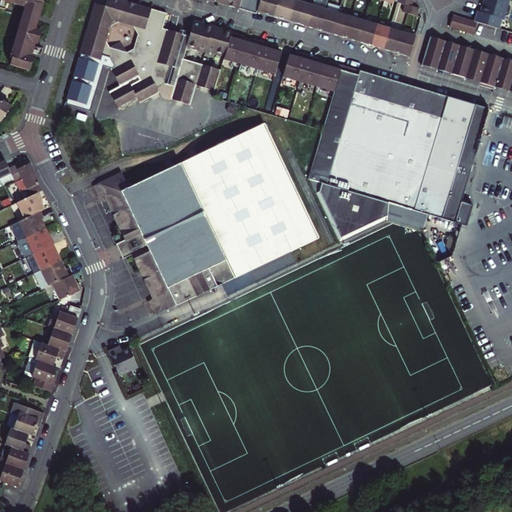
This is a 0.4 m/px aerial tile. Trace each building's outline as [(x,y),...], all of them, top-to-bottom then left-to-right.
[(13,0),(13,4),(25,7),(18,30),(9,58),(12,59),(10,65),(29,70),(33,57),(31,57),(32,53),(41,55),(43,48),(39,47),(38,51),(33,50),(35,43),(37,44),(41,30),(36,29),(42,4),(42,3),(43,2),(42,0),(13,0)] [(108,92),(118,109),(137,99),(139,103),(158,93),(156,88),(148,74),(152,61),(178,69),(173,87),(169,99),(189,105),(196,85),(214,91),(220,70),(182,59),(186,46),(189,37),(184,35),(186,32),(180,30),(179,34),(162,29),(167,14),(120,0),(106,0),(105,6),(95,3),(80,54),(100,60),(101,55),(109,57),(114,67),(110,69),(119,86),(108,92)] [(209,0),(239,9),(239,7),(241,0),(209,0)] [(241,0),(239,7),(256,12),(259,0),(241,0)] [(259,0),(256,12),(273,17),(277,0),(259,0)] [(277,0),(273,17),(289,22),(295,0),(277,0)] [(295,0),(289,22),(302,25),(306,27),(312,5),(304,3),(304,0),(295,0)] [(323,0),(313,0),(312,5),(306,27),(319,30),(325,9),(328,1),(323,0)] [(480,0),(484,1),(481,13),(476,11),(474,21),(478,23),(499,29),(502,19),(507,0),(480,0)] [(319,30),(332,34),(338,13),(339,7),(328,4),(326,9),(325,9),(319,30)] [(402,12),(408,14),(417,16),(419,9),(412,7),(404,5),(402,12)] [(344,38),(351,17),(338,13),(332,34),(344,38)] [(452,15),(448,26),(475,35),(478,23),(474,21),(452,15)] [(364,20),(351,17),(344,38),(357,42),(364,20)] [(364,20),(357,42),(366,44),(371,46),(377,24),(364,20)] [(205,51),(205,50),(225,56),(231,33),(194,22),(189,37),(186,46),(205,51)] [(390,28),(402,32),(404,27),(391,23),(390,28)] [(371,46),(383,49),(390,28),(377,24),(371,46)] [(383,49),(396,53),(402,32),(390,28),(383,49)] [(402,32),(396,53),(409,57),(415,38),(416,36),(402,32)] [(225,56),(223,59),(275,75),(281,53),(276,51),(277,47),(253,39),(252,44),(242,41),(243,37),(231,33),(225,56)] [(444,41),(430,37),(421,66),(422,66),(423,64),(436,68),(435,70),(436,70),(445,42),(444,41)] [(449,74),(450,74),(459,46),(445,42),(436,70),(438,71),(438,69),(450,72),(449,74)] [(459,46),(450,74),(451,75),(452,73),(464,76),(464,78),(465,79),(473,50),(459,46)] [(473,50),(465,79),(466,79),(466,77),(478,81),(478,82),(479,83),(488,54),(473,50)] [(319,64),(320,59),(300,54),(296,52),(295,57),(289,56),(283,77),(334,92),(342,66),(330,62),(328,67),(319,64)] [(493,87),(494,87),(502,58),(488,54),(479,83),(480,83),(481,81),(493,85),(493,87)] [(511,61),(502,58),(494,87),(495,87),(495,86),(507,89),(507,91),(508,91),(511,78),(511,61)] [(148,74),(156,88),(163,84),(173,87),(178,69),(152,61),(148,74)] [(448,97),(360,71),(342,66),(334,92),(327,116),(322,131),(319,143),(308,179),(320,204),(339,243),(386,221),(422,232),(437,263),(452,256),(462,223),(466,224),(472,203),(460,200),(481,133),(488,109),(448,97)] [(1,103),(0,102),(0,120),(1,121),(11,106),(3,102),(1,103)] [(319,238),(266,127),(260,125),(229,139),(195,156),(192,164),(181,162),(128,188),(120,172),(97,183),(98,185),(93,187),(98,198),(102,196),(123,240),(124,243),(119,245),(123,253),(128,251),(130,254),(150,298),(146,300),(152,313),(155,311),(175,302),(176,305),(222,284),(291,251),(319,238)] [(0,164),(0,186),(10,181),(16,182),(23,179),(18,169),(16,165),(9,168),(6,162),(0,164)] [(42,191),(29,164),(18,169),(23,179),(16,182),(21,193),(25,191),(29,198),(39,193),(42,191)] [(29,198),(17,203),(24,219),(40,212),(43,210),(39,202),(42,200),(39,193),(29,198)] [(8,200),(0,204),(3,210),(11,206),(8,200)] [(40,212),(24,219),(12,225),(20,241),(25,238),(45,229),(41,221),(44,219),(40,212)] [(45,229),(25,238),(30,247),(27,248),(31,256),(53,246),(45,229)] [(121,258),(130,254),(128,251),(123,253),(119,245),(124,243),(123,240),(114,244),(121,258)] [(53,246),(31,256),(34,263),(37,262),(41,271),(60,262),(53,246)] [(291,251),(222,284),(227,295),(297,263),(291,251)] [(60,262),(41,271),(33,275),(40,290),(53,285),(71,276),(67,269),(65,270),(60,262)] [(71,276),(53,285),(60,301),(73,295),(82,290),(79,283),(76,284),(72,275),(71,276)] [(18,293),(13,295),(16,302),(21,299),(18,293)] [(66,313),(69,307),(62,304),(56,321),(50,319),(48,326),(72,335),(78,318),(66,313)] [(81,308),(70,304),(69,307),(66,313),(78,318),(81,308)] [(50,336),(47,345),(64,351),(66,351),(72,335),(48,326),(45,334),(50,336)] [(37,360),(52,365),(56,356),(62,358),(64,351),(47,345),(41,342),(34,340),(28,357),(30,357),(35,359),(37,360)] [(119,374),(119,375),(138,366),(129,346),(122,349),(120,347),(116,349),(115,347),(108,351),(119,374)] [(56,367),(52,365),(37,360),(35,359),(30,357),(24,374),(35,378),(33,385),(51,392),(54,385),(50,383),(52,377),(56,367)] [(41,421),(44,413),(25,406),(14,402),(10,413),(17,416),(13,429),(27,435),(31,436),(35,426),(37,420),(41,421)] [(4,445),(10,447),(28,454),(30,446),(24,444),(27,435),(13,429),(10,428),(4,445)] [(1,454),(0,458),(0,462),(23,471),(26,464),(29,454),(28,454),(10,447),(7,457),(1,454)] [(23,471),(0,462),(0,480),(4,482),(17,487),(23,471)]
